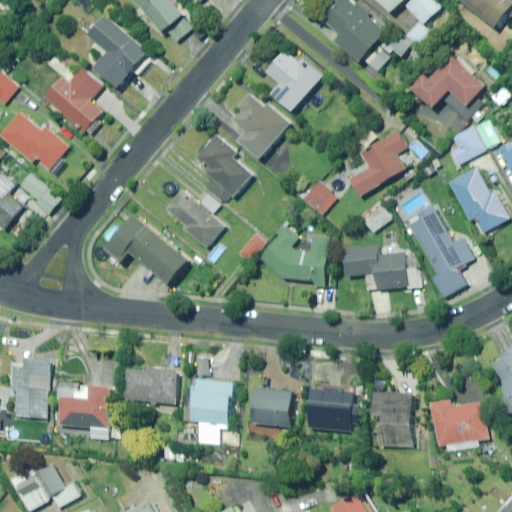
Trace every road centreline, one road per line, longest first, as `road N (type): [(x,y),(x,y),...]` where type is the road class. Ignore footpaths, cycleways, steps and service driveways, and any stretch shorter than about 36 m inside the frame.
road 1 (residential): [(70,304),(385,335),(417,333),(511,286)]
road 2 (residential): [(76,223),(266,0)]
